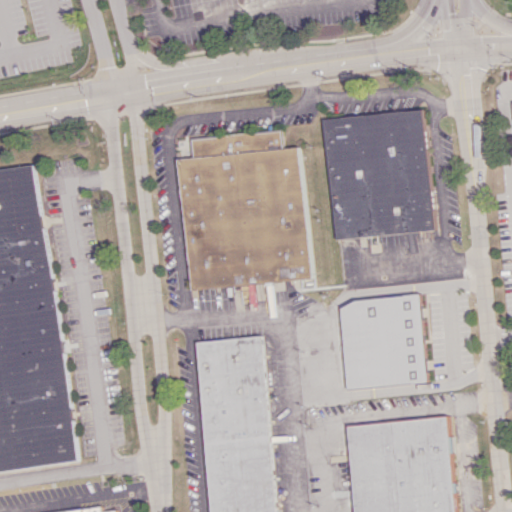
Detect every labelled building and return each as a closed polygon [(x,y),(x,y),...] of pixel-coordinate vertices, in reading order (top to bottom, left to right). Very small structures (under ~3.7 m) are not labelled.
[(329,115),(427,108),(440,234),(337,241),(329,115)] [(311,279),(301,150),(265,151),(241,153),(223,155),(197,156),(174,159),(190,289),(311,279)] [(0,170),(35,165),(77,460),(0,470),(0,170)] [(431,379),(349,388),(340,307),(356,299),(423,295),(431,379)] [(192,340),(212,511),(278,511),(260,335),(192,340)] [(359,511),(355,427),(453,417),(463,511),(359,511)]
